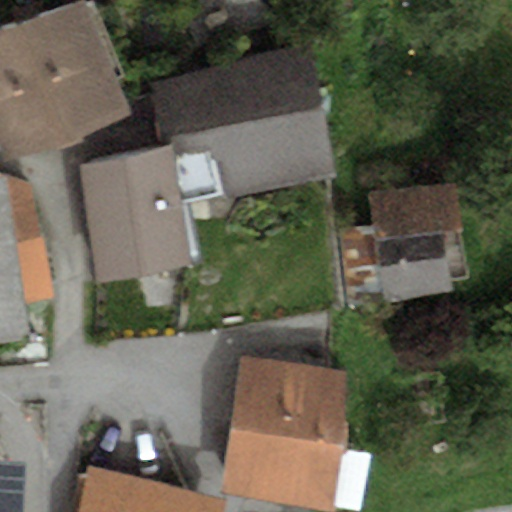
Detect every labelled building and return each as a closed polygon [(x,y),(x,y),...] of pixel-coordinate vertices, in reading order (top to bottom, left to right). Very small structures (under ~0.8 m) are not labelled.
[(129,120),(87,1),(0,31),(0,144),(6,163),(129,120)] [(163,149),(170,148),(180,205),(224,193),(226,201),(336,179),(307,45),(148,91),(163,149)] [(163,149),(78,164),(99,285),(191,269),(180,205),(170,148),(163,149)] [(0,343),(28,339),(23,302),(4,182),(0,182),(0,343)] [(32,186),(4,182),(23,302),(51,297),(32,186)] [(466,278),(455,184),(368,194),(372,225),(381,305),(452,296),(450,280),(466,278)] [(348,309),(381,305),(372,225),(338,230),(348,309)] [(241,357),(220,493),(333,511),(333,507),(342,451),(354,374),(241,357)] [(342,451),(333,507),(363,511),(371,456),(342,451)] [(0,511),(21,511),(24,463),(0,461),(0,511)] [(223,511),(225,503),(88,471),(78,511),(223,511)]
